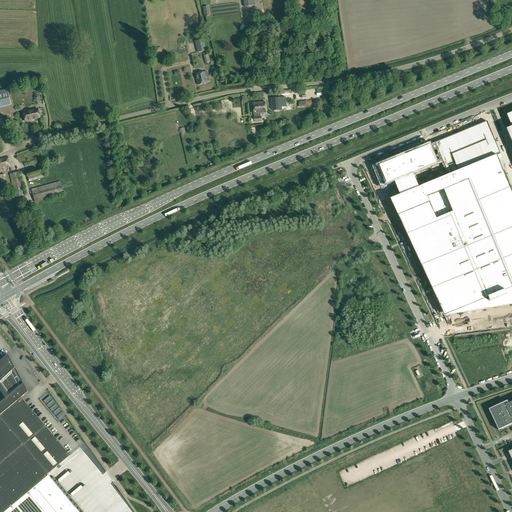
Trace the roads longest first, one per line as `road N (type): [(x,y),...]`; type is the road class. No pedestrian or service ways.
road 1 (primary): [(511,55),(180,191),(0,283)]
road 2 (primary): [(6,296),(185,204),(511,69)]
road 3 (unclassified): [(0,154),(196,98),(393,69),(511,30)]
road 4 (tertiary): [(171,511),(6,296)]
road 5 (unclassified): [(215,511),(361,434),(455,396)]
road 6 (tertiary): [(0,305),(163,511)]
road 7 (unclassified): [(455,396),(351,167)]
road 8 (unclassified): [(511,96),(351,167)]
road 9 (unclassified): [(510,511),(455,396)]
